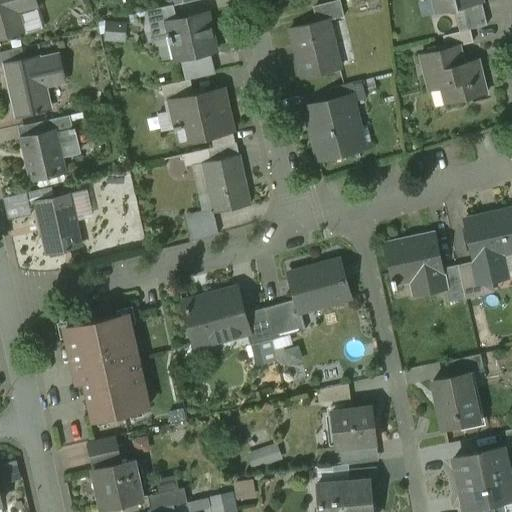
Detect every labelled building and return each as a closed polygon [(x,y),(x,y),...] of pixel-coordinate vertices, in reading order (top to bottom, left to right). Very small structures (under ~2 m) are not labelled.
[(0,0),(0,37),(24,31),(18,10),(37,5),(35,0),(0,0)] [(339,0),(338,0),(313,6),(316,21),(328,19),(328,21),(344,17),(339,0)] [(484,0),(432,0),(436,14),(461,8),(482,2),(485,2),(484,0)] [(482,2),(461,8),(463,17),(461,18),(461,19),(485,13),(482,2)] [(174,5),(147,11),(153,38),(170,34),(168,26),(178,23),(174,5)] [(208,12),(189,17),(190,21),(178,23),(168,26),(170,34),(171,36),(169,36),(170,41),(172,41),(176,61),(217,51),(208,12)] [(485,13),(461,19),(464,30),(464,31),(471,29),(488,25),(485,13)] [(106,37),(129,38),(130,19),(107,19),(106,37)] [(316,21),(290,27),(302,78),(340,69),(328,21),(328,19),(316,21)] [(464,30),(444,35),(447,46),(459,43),(460,44),(474,41),(471,29),(464,31),(464,30)] [(460,44),(459,43),(447,46),(421,52),(430,89),(443,86),(447,103),(487,93),(478,57),(464,61),(460,44)] [(22,48),(0,52),(0,66),(8,65),(7,64),(25,60),(22,48)] [(25,60),(7,64),(8,65),(18,115),(51,108),(46,84),(65,80),(59,55),(41,59),(40,57),(25,60)] [(191,79),(162,86),(165,97),(193,91),(191,79)] [(361,80),(329,88),(331,99),(351,94),(353,101),(365,99),(361,80)] [(223,89),(170,100),(176,126),(173,127),(174,130),(177,130),(180,144),(211,137),(232,132),(223,89)] [(331,99),(304,106),(318,160),(364,148),(353,101),(351,94),(331,99)] [(70,115),(43,122),(45,133),(55,131),(56,132),(73,128),(70,115)] [(45,133),(23,139),(32,179),(51,175),(51,176),(54,176),(53,174),(65,171),(60,152),(66,151),(66,154),(79,151),(73,128),(56,132),(55,131),(45,133)] [(232,132),(211,137),(213,148),(234,143),(232,132)] [(213,148),(208,149),(210,161),(240,154),(237,143),(234,143),(213,148)] [(210,161),(203,163),(214,212),(214,213),(251,205),(240,154),(210,161)] [(54,199),(51,187),(27,193),(30,206),(37,204),(37,202),(54,199)] [(54,199),(37,202),(37,204),(48,252),(65,248),(66,250),(68,249),(68,248),(80,245),(70,195),(54,199)] [(511,209),(511,208),(465,218),(474,261),(479,281),(480,280),(506,275),(502,253),(511,250),(511,209)] [(214,212),(185,220),(191,242),(220,234),(214,213),(214,212)] [(433,234),(413,239),(413,236),(386,243),(393,276),(392,277),(394,287),(398,286),(396,278),(412,275),(416,294),(445,288),(447,287),(443,268),(435,232),(433,232),(433,234)] [(339,258),(287,272),(294,299),(297,311),(300,310),(350,296),(339,258)] [(474,261),(459,264),(466,297),(483,293),(480,280),(479,281),(474,261)] [(459,264),(443,268),(447,287),(445,288),(448,301),(466,297),(459,264)] [(238,288),(185,302),(196,342),(226,334),(227,338),(248,333),(249,333),(244,313),(238,288)] [(294,299),(265,307),(272,339),(305,330),(300,310),(297,311),(294,299)] [(265,307),(244,313),(249,333),(248,333),(251,345),(272,339),(265,307)] [(128,314),(66,328),(76,375),(84,373),(94,420),(149,408),(128,314)] [(481,353),(445,361),(449,377),(470,373),(470,374),(485,370),(481,353)] [(449,377),(433,381),(443,428),(479,420),(470,374),(470,373),(449,377)] [(349,383),(318,390),(319,403),(351,399),(349,383)] [(372,406),(332,412),(337,447),(356,445),(377,442),(372,406)] [(115,436),(88,442),(94,468),(121,462),(115,436)] [(254,464),(285,457),(281,441),(250,448),(254,464)] [(377,442),(356,445),(358,462),(379,459),(377,442)] [(356,445),(340,447),(342,464),(358,462),(356,445)] [(511,483),(503,445),(455,456),(466,505),(466,507),(505,498),(511,496),(511,483)] [(121,462),(94,468),(95,470),(99,469),(107,506),(103,507),(103,509),(143,500),(134,459),(121,462)] [(377,465),(349,468),(350,481),(370,479),(379,479),(377,465)] [(238,480),(241,497),(259,494),(256,476),(238,480)] [(350,481),(318,484),(320,511),(372,511),(370,479),(350,481)] [(185,487),(148,496),(151,510),(174,505),(188,502),(185,487)] [(505,498),(466,507),(466,505),(460,506),(461,511),(503,511),(508,511),(505,498)]
